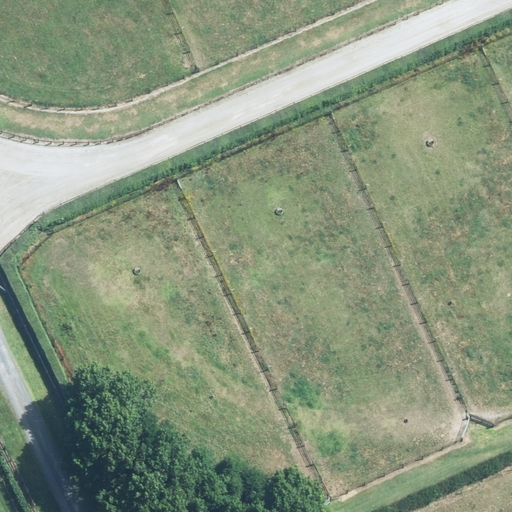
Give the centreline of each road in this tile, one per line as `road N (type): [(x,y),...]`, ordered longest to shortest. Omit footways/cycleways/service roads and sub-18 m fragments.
road 1 (track): [(438,0),(184,115),(0,167)]
road 2 (track): [(78,511),(0,353)]
